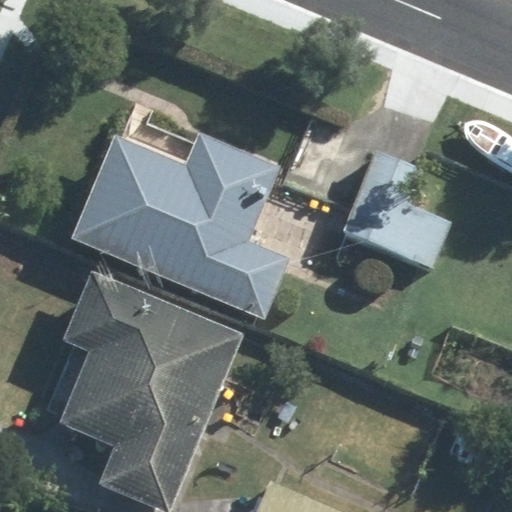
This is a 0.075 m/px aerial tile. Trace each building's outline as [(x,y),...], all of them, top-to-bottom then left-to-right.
[(196,142),(183,172),(114,143),(69,247),(265,331),(292,269),(249,251),(280,178),(196,142)] [(423,176),(375,156),(341,237),(435,276),(455,227),(410,208),(423,176)] [(176,511),(247,345),(91,280),(63,347),(88,357),(57,431),(115,455),(98,496),(137,511),(176,511)] [(460,428),(447,457),(495,479),(509,451),(460,428)] [(332,511),(267,484),(254,511),(332,511)]
